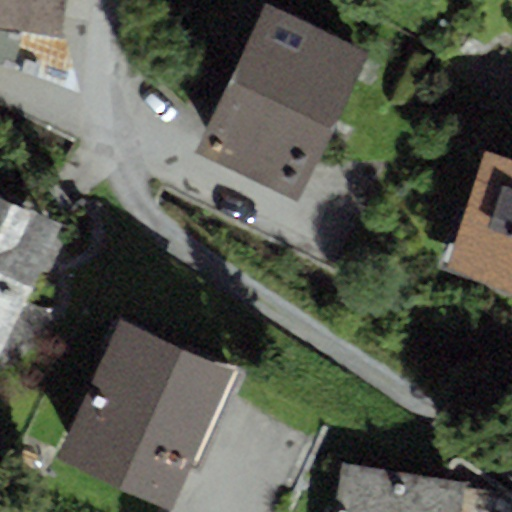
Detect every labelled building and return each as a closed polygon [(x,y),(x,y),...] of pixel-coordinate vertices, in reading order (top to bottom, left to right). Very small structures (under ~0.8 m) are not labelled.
[(0,0),(0,26),(60,36),(66,0),(0,0)] [(367,50),(264,1),(193,150),(296,199),(367,50)] [(60,36),(0,26),(0,65),(78,95),(60,36)] [(511,159),(486,150),(447,267),(511,288),(511,159)] [(0,350),(59,222),(0,194),(0,350)] [(233,371),(119,318),(54,457),(169,509),(233,371)] [(461,511),(466,481),(339,464),(332,511),(461,511)]
